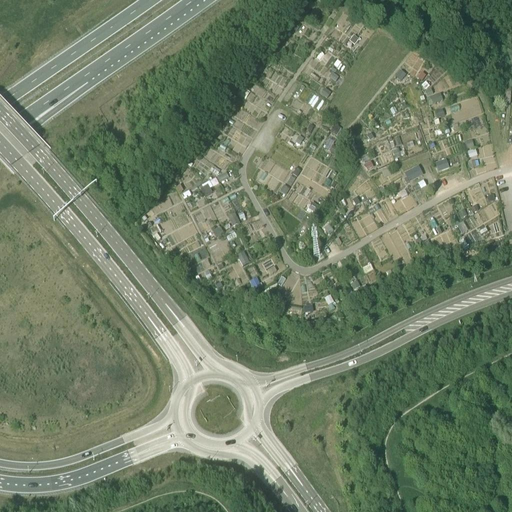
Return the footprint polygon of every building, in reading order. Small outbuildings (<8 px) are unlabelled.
[(301,26),(296,22),(291,30),(296,33),(301,26)] [(349,43),(354,46),(359,40),(354,37),(349,43)] [(264,61),(269,54),(264,51),(259,57),(264,61)] [(340,63),(336,70),(341,73),(345,66),(340,63)] [(246,78),(251,82),(255,75),(250,71),(246,78)] [(401,71),(397,77),(402,81),(406,76),(401,71)] [(339,78),(333,74),(329,79),(335,83),(339,78)] [(241,86),(246,89),(250,82),(245,79),(241,86)] [(331,94),(326,91),(322,96),(328,100),(331,94)] [(436,104),(433,97),(426,100),(429,107),(436,104)] [(216,135),(220,128),(214,124),(209,131),(216,135)] [(330,133),(337,137),(341,130),(335,126),(330,133)] [(300,146),(304,140),(299,137),(295,143),(300,146)] [(474,148),(472,142),(464,144),(466,150),(474,148)] [(436,165),(438,172),(448,168),(446,161),(436,165)] [(476,168),(475,161),(468,163),(470,170),(476,168)] [(370,163),(365,166),(368,172),(373,169),(370,163)] [(417,180),(412,171),(405,175),(409,184),(417,180)] [(208,188),(201,192),(205,199),(212,196),(210,192),(208,188)] [(289,192),(284,189),(280,194),(285,198),(289,192)] [(312,204),(308,210),(314,214),(318,208),(312,204)] [(465,211),(458,214),(461,219),(467,217),(465,211)] [(308,220),(303,227),(307,231),(313,224),(308,220)] [(324,229),(328,235),(333,232),(329,226),(324,229)] [(223,235),(220,229),(213,232),(216,239),(223,235)] [(464,240),(459,242),(463,250),(468,247),(464,240)] [(246,258),(240,262),(243,268),(249,264),(246,258)] [(358,282),(351,285),(354,291),(361,287),(358,282)] [(282,301),(276,297),(272,304),(279,307),(282,301)] [(305,314),(308,314),(313,313),(312,306),(304,307),(305,314)]
